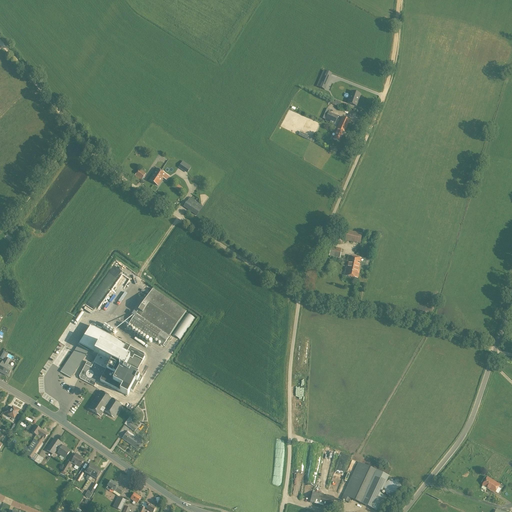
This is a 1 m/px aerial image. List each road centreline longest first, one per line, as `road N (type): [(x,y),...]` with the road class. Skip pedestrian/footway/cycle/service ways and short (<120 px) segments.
road 1 (unknown): [(64,411),(90,389),(136,394),(151,350),(90,316),(54,383)]
road 2 (secondary): [(191,508),(0,384)]
road 3 (unclassified): [(281,511),(299,295)]
road 4 (unclassified): [(299,295),(382,96)]
road 5 (unclassified): [(299,295),(129,183)]
road 6 (track): [(299,295),(406,316),(494,350)]
road 7 (track): [(129,183),(2,45)]
road 8 (unclassified): [(403,511),(465,432),(494,350)]
